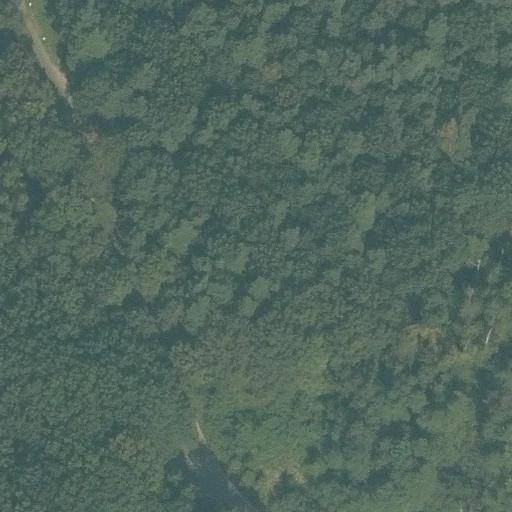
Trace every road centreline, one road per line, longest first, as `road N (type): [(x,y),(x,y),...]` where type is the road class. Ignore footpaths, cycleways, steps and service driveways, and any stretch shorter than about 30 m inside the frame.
road 1 (unclassified): [(184,466),(166,394),(17,0)]
road 2 (tertiary): [(184,466),(0,462)]
